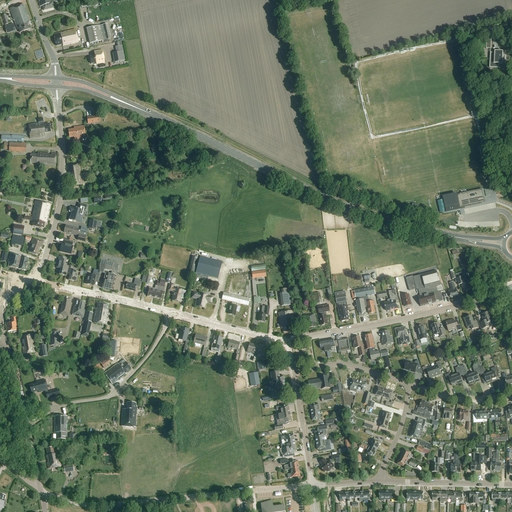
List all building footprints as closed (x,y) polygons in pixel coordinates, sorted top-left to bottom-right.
[(44,11),(54,8),(52,1),(51,0),(38,0),(41,7),(43,7),(44,11)] [(24,5),(10,9),(15,24),(16,26),(17,31),(19,30),(20,33),(31,30),(29,23),(30,22),(24,5)] [(107,24),(86,29),(89,44),(111,39),(107,24)] [(76,30),(54,35),(56,46),(63,45),(63,47),(79,43),(76,30)] [(96,64),(105,62),(103,50),(94,52),(95,56),(90,57),(91,64),(95,63),(96,64)] [(505,69),(506,56),(503,56),(503,52),(497,51),(497,53),(491,53),(490,68),(505,69)] [(125,61),(124,52),(113,54),(114,63),(125,61)] [(100,116),(87,118),(87,119),(88,124),(96,123),(101,122),(100,116)] [(49,124),(44,125),(43,118),(39,119),(39,124),(28,125),(29,139),(44,137),(44,133),(50,132),(49,124)] [(81,136),(84,136),(83,127),(73,128),(73,129),(68,130),(69,138),(73,137),(73,139),(81,138),(81,136)] [(9,142),(9,144),(9,152),(25,153),(26,143),(9,142)] [(55,166),(56,154),(51,154),(51,157),(48,157),(48,154),(36,153),(36,155),(30,155),(30,163),(36,164),(36,165),(55,166)] [(79,164),(67,165),(67,170),(68,170),(69,173),(67,174),(68,178),(69,178),(69,181),(70,181),(71,186),(81,185),(80,179),(80,178),(93,177),(92,173),(80,174),(79,164)] [(458,195),(457,195),(443,198),(446,212),(445,212),(446,212),(460,209),(460,208),(462,208),(465,207),(486,203),(485,203),(482,189),(459,194),(459,195),(458,195)] [(35,202),(32,218),(24,216),(24,220),(33,222),(32,227),(44,229),(45,223),(47,223),(50,205),(35,202)] [(71,213),(71,214),(75,215),(75,214),(83,216),(84,211),(85,211),(86,206),(79,204),(77,208),(76,210),(70,208),(69,212),(71,213)] [(75,215),(71,214),(70,217),(68,221),(72,222),(73,221),(80,223),(81,221),(82,221),(83,216),(75,214),(75,215)] [(24,226),(14,225),(13,234),(23,236),(24,226)] [(79,230),(66,226),(64,233),(77,236),(79,236),(78,240),(84,242),(85,240),(87,233),(87,232),(79,230)] [(37,256),(39,252),(40,248),(41,249),(43,242),(34,239),(29,253),(37,256)] [(72,247),(72,243),(65,242),(63,247),(61,247),(60,252),(71,254),(73,247),(72,247)] [(26,271),(29,259),(10,254),(8,263),(9,263),(9,267),(26,271)] [(59,256),(56,268),(59,268),(58,271),(60,272),(59,274),(66,276),(67,274),(69,267),(65,266),(67,258),(59,256)] [(222,262),(200,256),(195,277),(217,283),(222,262)] [(198,258),(193,257),(189,273),(194,274),(198,258)] [(100,267),(100,273),(103,274),(104,273),(104,270),(112,272),(111,275),(105,273),(102,289),(113,291),(118,266),(114,265),(114,264),(106,262),(105,265),(101,264),(101,261),(100,267)] [(69,267),(67,274),(70,275),(69,280),(76,282),(78,272),(73,271),(74,268),(69,267)] [(265,271),(252,273),(253,280),(266,278),(265,271)] [(413,278),(416,289),(417,290),(419,289),(421,297),(419,297),(419,298),(419,300),(420,300),(421,305),(421,306),(444,300),(442,292),(445,291),(443,284),(442,284),(440,278),(439,278),(437,271),(413,278)] [(98,281),(98,274),(93,272),(92,276),(88,275),(86,284),(93,286),(95,280),(98,281)] [(462,273),(455,274),(457,279),(459,285),(461,284),(463,292),(471,290),(468,280),(464,281),(463,277),(462,273)] [(135,279),(134,285),(127,284),(126,290),(135,292),(137,286),(140,287),(141,280),(135,279)] [(149,288),(148,297),(154,298),(155,294),(158,294),(159,287),(160,282),(158,282),(157,286),(156,286),(155,290),(149,288)] [(165,283),(160,282),(159,287),(158,294),(155,294),(154,298),(161,300),(163,292),(164,292),(165,288),(164,288),(165,283)] [(455,288),(453,282),(449,283),(451,290),(448,291),(450,298),(458,296),(456,288),(455,288)] [(184,298),(185,292),(172,289),(173,286),(170,285),(168,291),(172,292),(171,296),(173,296),(171,301),(180,303),(181,299),(184,298)] [(365,307),(368,307),(369,314),(375,313),(374,305),(375,305),(375,301),(369,302),(368,296),(376,295),(374,287),(354,291),(358,312),(362,315),(366,311),(365,307)] [(282,290),(282,293),(280,293),(282,306),(293,305),(291,292),(291,293),(290,289),(282,290)] [(318,290),(313,291),(315,304),(322,303),(320,293),(319,293),(318,290)] [(396,290),(393,291),(389,291),(390,299),(388,300),(388,302),(384,303),(386,311),(387,310),(387,311),(390,311),(390,310),(398,308),(396,301),(398,301),(396,290)] [(347,301),(346,295),(345,292),(335,294),(337,303),(347,301)] [(211,303),(213,298),(193,293),(192,298),(198,300),(197,306),(204,308),(206,302),(211,303)] [(240,308),(237,307),(235,307),(236,303),(248,306),(250,299),(243,298),(229,294),(223,293),(222,300),(233,303),(232,306),(230,306),(228,314),(235,316),(236,312),(239,313),(240,308)] [(405,307),(411,305),(409,295),(402,296),(405,307)] [(69,310),(71,300),(64,298),(62,310),(60,310),(59,315),(68,317),(70,311),(69,310)] [(74,306),(73,316),(83,318),(85,309),(84,309),(86,303),(77,301),(76,306),(74,306)] [(107,326),(110,312),(108,311),(109,305),(98,303),(97,308),(95,308),(93,323),(107,326)] [(325,312),(329,311),(328,305),(325,305),(325,304),(322,304),(322,306),(317,307),(319,313),(320,313),(321,317),(320,317),(321,326),(328,324),(325,312)] [(347,319),(348,319),(347,311),(348,311),(347,304),(337,306),(339,315),(340,315),(341,321),(345,320),(346,320),(347,320),(347,319)] [(262,306),(262,310),(261,314),(259,314),(258,322),(264,322),(265,315),(269,316),(270,307),(262,306)] [(290,326),(295,325),(292,311),(278,314),(281,329),(283,329),(283,333),(291,331),(290,326)] [(82,329),(80,335),(88,337),(91,322),(93,313),(86,312),(84,321),(83,321),(82,329)] [(488,323),(492,321),(489,312),(481,315),(484,321),(480,323),(483,329),(490,327),(488,323)] [(314,323),(316,322),(315,315),(304,317),(306,326),(307,326),(308,329),(315,327),(314,323)] [(472,330),(479,328),(476,321),(473,323),(471,316),(464,319),(467,328),(471,327),(472,330)] [(13,333),(17,333),(15,317),(12,318),(12,324),(7,324),(8,333),(13,332),(13,333)] [(449,331),(455,329),(456,331),(462,329),(459,322),(454,323),(454,322),(453,321),(452,319),(446,322),(449,331)] [(439,337),(445,335),(443,329),(440,330),(438,323),(431,326),(434,335),(438,334),(439,337)] [(417,332),(419,340),(428,338),(426,334),(425,334),(423,326),(417,328),(418,331),(417,332)] [(175,339),(178,340),(186,342),(189,330),(181,328),(179,335),(176,335),(175,339)] [(400,346),(410,344),(408,336),(407,336),(405,328),(395,330),(397,338),(398,338),(400,346)] [(49,331),(50,346),(58,346),(58,331),(51,331),(49,331)] [(389,331),(381,333),(382,335),(383,340),(382,340),(383,346),(393,343),(392,336),(390,337),(390,334),(389,331)] [(491,341),(489,333),(483,335),(486,343),(491,341)] [(24,355),(35,353),(32,335),(23,336),(23,341),(22,342),(22,345),(23,344),(24,347),(23,348),(24,355)] [(205,346),(207,338),(195,335),(193,343),(205,346)] [(372,361),(381,359),(379,351),(376,352),(372,335),(364,336),(367,350),(369,349),(372,361)] [(219,353),(219,350),(222,339),(214,337),(213,344),(209,343),(207,349),(211,350),(211,351),(218,353),(216,360),(220,361),(222,354),(219,353)] [(360,356),(365,355),(363,343),(361,344),(360,338),(353,339),(355,349),(359,348),(360,356)] [(337,342),(334,342),(335,347),(336,353),(341,352),(341,356),(345,355),(345,354),(351,353),(349,339),(339,340),(337,341),(337,342)] [(229,340),(228,348),(238,350),(240,343),(229,340)] [(334,340),(327,341),(328,352),(331,351),(331,348),(330,348),(335,347),(334,342),(334,340)] [(115,356),(117,342),(111,341),(110,349),(109,349),(108,355),(115,356)] [(265,357),(267,349),(263,348),(264,346),(258,345),(258,347),(249,344),(247,352),(253,354),(253,353),(256,354),(265,357)] [(39,346),(41,357),(48,356),(46,345),(39,346)] [(389,358),(382,359),(384,369),(391,367),(389,358)] [(407,362),(406,361),(405,365),(406,365),(405,370),(416,373),(416,372),(422,374),(423,372),(419,361),(415,362),(415,364),(407,362)] [(437,365),(432,367),(436,377),(441,375),(440,370),(443,369),(440,362),(436,363),(437,365)] [(125,374),(131,370),(126,363),(120,367),(118,365),(105,374),(112,385),(126,375),(125,374)] [(477,364),(480,374),(482,379),(485,378),(487,384),(492,382),(489,373),(486,374),(483,367),(481,366),(480,366),(479,363),(477,364)] [(464,364),(460,366),(460,367),(463,375),(465,380),(468,379),(470,385),(475,383),(472,374),(468,375),(467,372),(464,364)] [(472,374),(475,383),(480,381),(478,375),(480,374),(477,364),(474,365),(473,367),(475,373),(472,374)] [(436,377),(432,367),(426,369),(426,367),(423,368),(425,375),(428,374),(430,379),(436,377)] [(461,376),(463,375),(460,367),(456,368),(458,374),(455,375),(458,384),(463,382),(461,376)] [(492,372),(489,373),(492,382),(497,380),(495,374),(498,373),(496,367),(491,369),(492,372)] [(283,376),(279,376),(278,372),(270,373),(272,381),(275,381),(276,385),(284,383),(283,376)] [(453,386),(458,384),(455,375),(451,377),(450,373),(445,375),(448,381),(451,380),(453,386)] [(506,386),(511,384),(511,379),(511,377),(506,378),(506,374),(503,374),(504,380),(505,379),(506,386)] [(322,389),(330,388),(328,377),(320,378),(320,379),(308,381),(310,390),(311,390),(321,388),(322,389)] [(36,384),(29,386),(31,394),(38,392),(39,393),(46,391),(48,391),(45,380),(36,383),(36,384)] [(357,390),(359,382),(352,380),(350,388),(357,390)] [(342,392),(341,382),(336,383),(336,388),(333,389),(334,393),(342,392)] [(367,384),(359,382),(357,390),(365,392),(367,384)] [(284,383),(276,385),(272,385),(273,391),(271,391),(272,399),(279,398),(278,394),(278,392),(286,391),(284,383)] [(383,398),(385,390),(377,387),(375,395),(383,398)] [(393,392),(385,390),(383,398),(391,400),(393,392)] [(418,408),(417,412),(420,413),(419,416),(423,417),(428,403),(422,401),(419,409),(418,408)] [(135,428),(137,408),(136,408),(136,404),(127,403),(127,410),(122,410),(121,427),(135,428)] [(428,403),(423,417),(429,419),(430,420),(431,417),(430,416),(431,413),(434,405),(428,403)] [(310,405),(311,413),(320,412),(318,404),(310,405)] [(280,410),(281,414),(289,413),(288,405),(276,407),(277,411),(280,410)] [(461,409),(461,411),(460,411),(460,417),(458,416),(458,421),(462,421),(467,422),(467,417),(468,417),(468,412),(463,412),(463,409),(461,409)] [(443,415),(443,419),(451,420),(451,416),(452,416),(452,410),(445,410),(444,415),(443,415)] [(320,412),(311,413),(313,421),(321,419),(320,412)] [(384,412),(382,419),(389,422),(391,414),(384,412)] [(278,419),(278,422),(277,423),(278,426),(274,427),(275,431),(283,429),(282,424),(286,423),(285,422),(290,421),(289,413),(281,414),(282,418),(278,419)] [(68,439),(68,433),(67,433),(67,417),(54,416),(54,433),(57,433),(57,439),(68,439)] [(389,422),(382,419),(379,427),(386,429),(389,422)] [(415,421),(413,429),(424,433),(420,431),(422,424),(415,421)] [(324,441),(324,437),(326,436),(327,434),(326,430),(327,430),(327,426),(317,427),(318,431),(319,434),(315,435),(316,443),(324,441)] [(424,433),(413,429),(410,437),(417,439),(418,436),(423,437),(424,433)] [(286,444),(294,443),(293,435),(281,437),(282,441),(285,440),(286,444)] [(324,441),(316,443),(318,450),(319,450),(320,452),(331,450),(330,440),(324,441)] [(374,440),(370,447),(377,450),(380,443),(374,440)] [(428,444),(420,441),(419,444),(427,447),(426,449),(430,450),(432,446),(428,445),(428,444)] [(282,449),(282,452),(283,454),(282,454),(283,458),(292,457),(291,453),(290,451),(295,450),(294,443),(286,444),(287,448),(282,449)] [(362,443),(359,447),(366,451),(367,448),(369,449),(367,454),(373,457),(377,450),(370,447),(362,443)] [(424,449),(418,446),(417,450),(429,455),(430,451),(430,450),(424,448),(424,449)] [(48,469),(59,467),(58,463),(59,463),(57,454),(54,455),(53,448),(46,449),(47,456),(45,456),(46,460),(48,459),(49,462),(47,463),(47,466),(48,469)] [(401,457),(407,460),(411,453),(404,450),(401,457)] [(339,454),(331,456),(332,460),(336,459),(336,463),(341,462),(339,454)] [(404,467),(407,460),(401,457),(397,464),(404,467)] [(320,467),(324,472),(326,471),(327,472),(330,471),(331,469),(331,468),(334,466),(329,459),(326,461),(324,459),(320,462),(322,466),(320,467)] [(297,461),(289,463),(290,470),(298,469),(297,461)] [(298,469),(290,470),(291,474),(287,475),(288,479),(300,477),(298,469)] [(387,500),(387,492),(379,492),(379,499),(384,499),(384,500),(387,500)] [(395,492),(387,492),(387,500),(391,500),(391,499),(395,499),(395,492)] [(415,501),(415,492),(407,492),(407,500),(412,500),(412,501),(415,501)] [(423,492),(415,492),(415,501),(418,501),(418,500),(423,500),(423,492)] [(272,501),(261,504),(261,509),(262,511),(261,511),(284,511),(284,505),(273,506),(272,501)]
